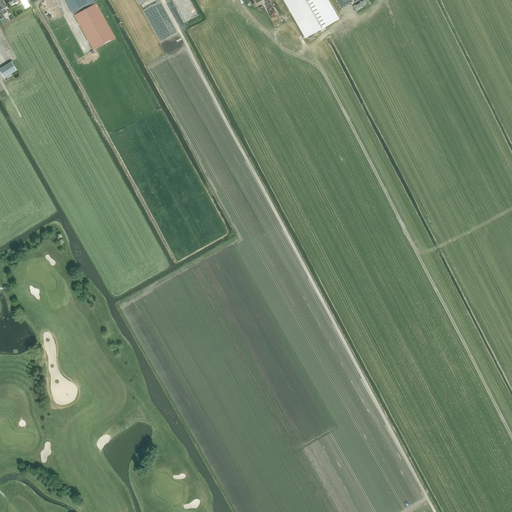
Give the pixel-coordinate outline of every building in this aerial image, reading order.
[(31,6),(27,0),(7,0),(10,5),(12,4),(14,3),(18,1),(19,4),(22,3),(25,9),(30,7),(31,6)] [(94,0),(65,0),(93,51),(115,39),(94,0)] [(338,19),(326,0),(284,0),(306,37),(338,19)] [(143,10),(160,41),(177,32),(160,1),(143,10)] [(198,15),(192,4),(185,8),(190,20),(198,15)] [(0,68),(0,71),(4,78),(17,70),(12,61),(0,68)] [(115,146),(121,154),(124,152),(123,150),(126,147),(123,142),(121,144),(119,142),(115,146)] [(139,189),(142,195),(148,193),(144,186),(139,189)]
